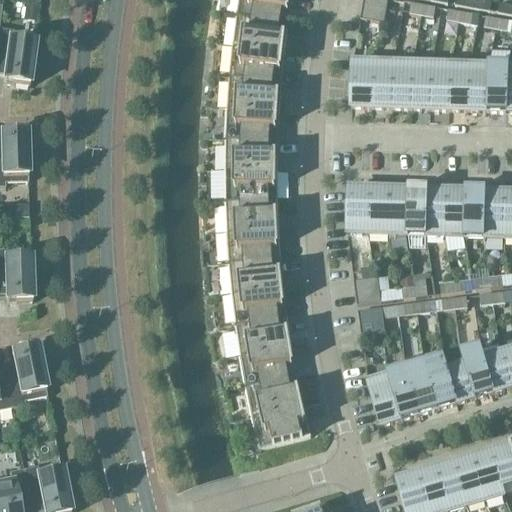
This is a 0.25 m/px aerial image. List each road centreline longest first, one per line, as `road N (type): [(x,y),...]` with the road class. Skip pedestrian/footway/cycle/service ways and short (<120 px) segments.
road 1 (unclassified): [(93,0),(80,183),(88,331),(126,511)]
road 2 (unclassified): [(152,511),(119,360),(109,245),(109,110),(120,0)]
road 3 (residential): [(351,465),(320,317),(315,137)]
road 4 (residential): [(315,137),(511,147)]
road 5 (residential): [(351,465),(194,511)]
road 6 (residential): [(315,137),(328,0)]
